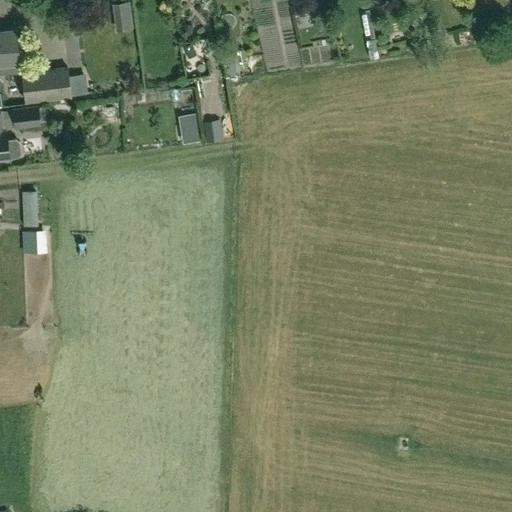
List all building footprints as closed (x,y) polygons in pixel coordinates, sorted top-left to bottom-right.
[(296,41),(293,0),(269,0),(272,42),(296,41)] [(192,34),(191,26),(183,23),(177,28),(178,36),(186,40),(192,34)] [(17,30),(0,31),(0,64),(20,63),(17,30)] [(375,38),(366,40),(370,59),(378,57),(375,38)] [(240,70),(254,70),(254,52),(241,52),(240,70)] [(69,67),(21,73),(24,102),(73,97),(69,67)] [(0,160),(11,159),(19,158),(22,154),(21,143),(17,140),(9,141),(8,132),(3,133),(3,130),(41,125),(39,108),(0,112),(0,160)] [(181,126),(197,124),(196,114),(179,116),(181,126)] [(209,142),(222,141),(219,119),(206,121),(209,142)] [(52,185),(38,186),(39,218),(54,217),(52,185)] [(27,231),(28,253),(42,253),(41,231),(27,231)]
